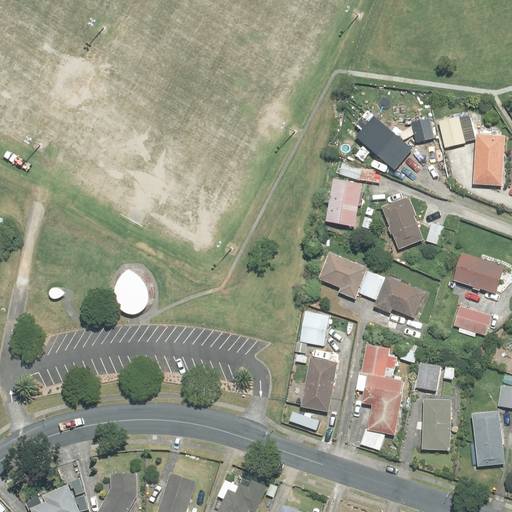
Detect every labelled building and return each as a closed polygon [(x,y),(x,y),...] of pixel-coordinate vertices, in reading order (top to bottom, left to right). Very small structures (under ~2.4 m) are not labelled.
[(375,116),(356,138),(395,172),(414,150),(375,116)] [(460,116),(439,121),(445,149),(466,145),(460,116)] [(430,118),(411,123),(416,144),(435,140),(430,118)] [(506,137),(477,135),(473,185),(502,187),(506,137)] [(361,180),(363,169),(343,165),(341,177),(361,180)] [(363,169),(361,180),(380,184),(383,173),(363,169)] [(364,186),(334,180),(326,223),(356,229),(364,186)] [(410,198),(382,208),(399,251),(425,242),(416,218),(417,217),(410,198)] [(0,240),(3,241),(10,223),(0,218),(0,240)] [(445,227),(432,223),(427,242),(440,245),(445,227)] [(369,270),(330,254),(319,281),(341,290),(339,293),(356,301),(369,270)] [(505,268),(463,254),(454,282),(497,295),(505,268)] [(137,277),(131,274),(124,279),(120,286),(117,294),(116,300),(118,306),(122,312),(126,315),(130,316),(135,317),(140,316),(145,312),(148,309),(149,305),(150,300),(149,292),(145,284),(137,277)] [(426,294),(387,278),(375,308),(392,315),(394,311),(415,320),(426,294)] [(63,298),(66,295),(62,291),(57,290),(54,290),(52,291),(51,292),(50,294),(51,297),(52,299),(53,300),(55,300),(57,300),(59,300),(62,299),(63,298)] [(453,327),(460,330),(459,333),(478,339),(479,335),(486,338),(493,317),(459,307),(453,327)] [(306,354),(308,345),(325,347),(330,317),(305,313),(300,343),(297,343),(296,353),(306,354)] [(415,365),(422,348),(406,342),(400,359),(415,365)] [(308,356),(296,354),(295,364),(307,366),(308,356)] [(338,364),(311,359),(303,409),(330,414),(338,364)] [(443,367),(421,363),(416,389),(438,393),(443,367)] [(456,368),(446,366),(443,380),(454,381),(456,368)] [(511,387),(501,386),(498,408),(511,409),(511,387)] [(403,395),(366,388),(363,405),(372,407),(368,432),(395,437),(403,395)] [(453,402),(424,401),(422,451),(451,452),(453,402)] [(501,413),(473,415),(478,468),(506,465),(501,413)] [(187,511),(197,481),(171,473),(158,511),(187,511)] [(129,511),(139,496),(138,474),(111,474),(111,490),(98,511),(129,511)] [(256,511),(268,487),(253,480),(249,488),(241,484),(236,493),(229,490),(218,511),(249,511),(250,510),(253,511),(256,511)] [(30,511),(33,511),(79,511),(68,484),(23,503),(26,511),(30,511)]
